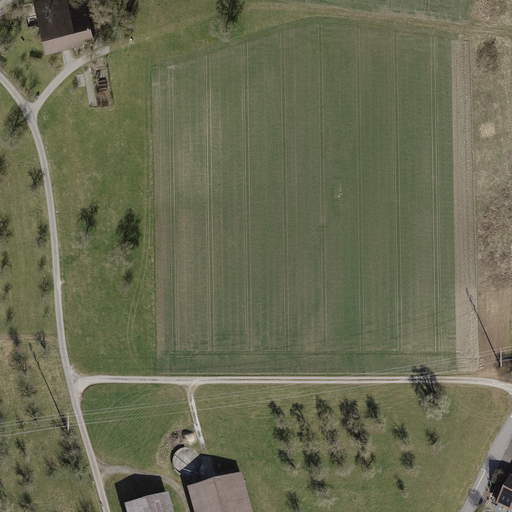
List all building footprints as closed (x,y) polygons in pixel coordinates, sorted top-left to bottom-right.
[(40,0),(33,2),(45,55),(93,44),(84,5),(69,9),(66,0),(40,0)] [(250,511),(241,476),(190,490),(195,511),(250,511)] [(507,479),(501,476),(498,483),(504,486),(507,479)] [(511,510),(511,479),(511,478),(498,504),(499,505),(495,511),(496,511),(509,511),(511,510),(511,511),(511,510)] [(169,511),(165,497),(129,507),(130,511),(169,511)]
